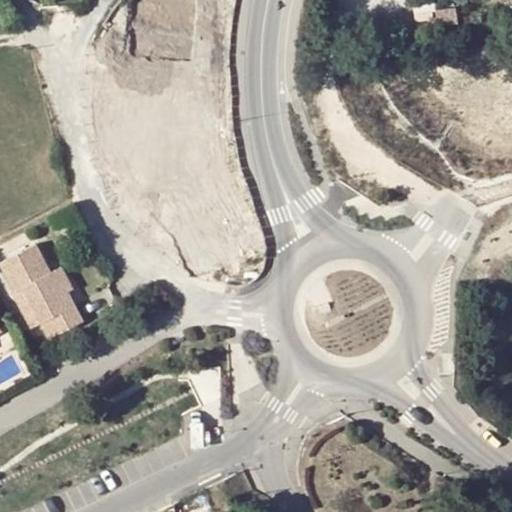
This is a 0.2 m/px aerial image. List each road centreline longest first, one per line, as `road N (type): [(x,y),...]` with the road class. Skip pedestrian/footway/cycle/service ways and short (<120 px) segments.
road 1 (residential): [(193,316),(113,223),(84,154),(73,74),(85,24),(103,0)]
road 2 (tertiary): [(267,28),(252,146),(300,270)]
road 3 (tertiary): [(342,251),(283,159),(268,114),(267,28)]
road 4 (residential): [(0,415),(165,323),(193,316)]
road 5 (tertiary): [(348,369),(489,463)]
road 6 (residential): [(104,511),(256,440)]
road 7 (tertiary): [(489,463),(435,392),(400,328)]
